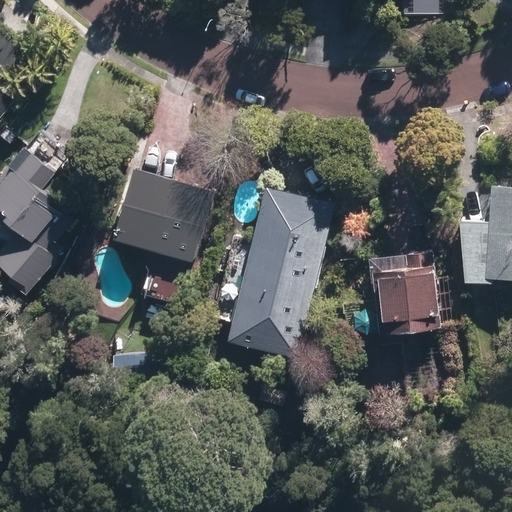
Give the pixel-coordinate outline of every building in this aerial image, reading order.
[(0,77),(25,47),(0,26),(0,77)] [(0,110),(11,96),(0,86),(0,110)] [(50,165),(32,149),(0,187),(0,191),(39,224),(61,198),(38,179),(50,165)] [(214,190),(146,170),(127,234),(196,254),(214,190)] [(336,199),(276,185),(240,331),(300,346),(336,199)] [(493,277),(494,270),(511,271),(511,185),(502,185),(500,220),(474,218),(470,276),(493,277)] [(24,230),(5,252),(22,266),(40,243),(24,230)] [(435,231),(385,234),(391,322),(442,319),(435,231)]
